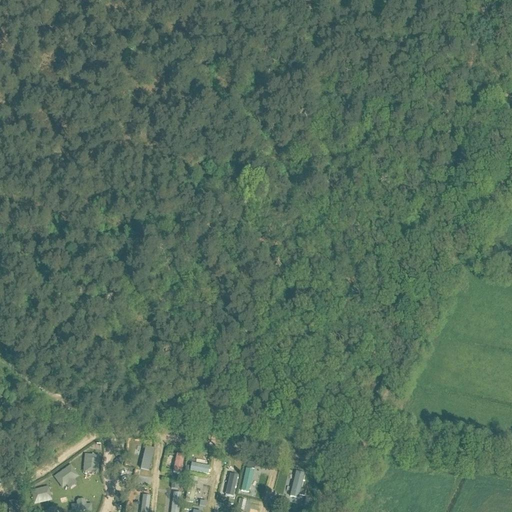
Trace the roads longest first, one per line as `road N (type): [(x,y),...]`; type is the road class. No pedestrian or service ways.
road 1 (track): [(0,418),(65,420),(346,465)]
road 2 (track): [(351,457),(367,439),(457,248)]
road 3 (track): [(457,248),(473,137),(511,53)]
road 4 (track): [(367,439),(511,466)]
